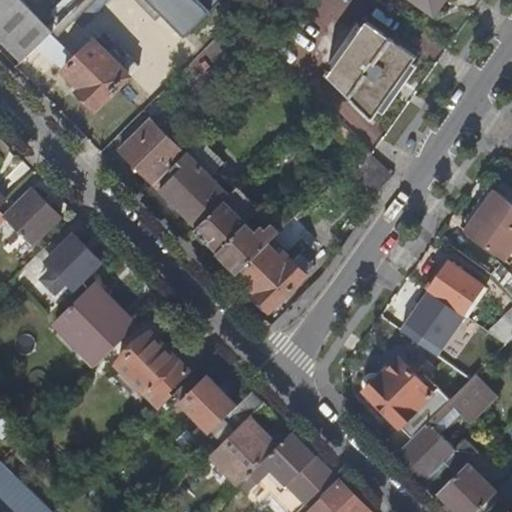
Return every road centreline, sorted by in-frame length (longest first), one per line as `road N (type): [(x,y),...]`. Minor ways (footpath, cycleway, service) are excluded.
road 1 (residential): [(0,98),(280,381)]
road 2 (residential): [(477,104),(280,381)]
road 3 (residential): [(280,381),(409,511)]
